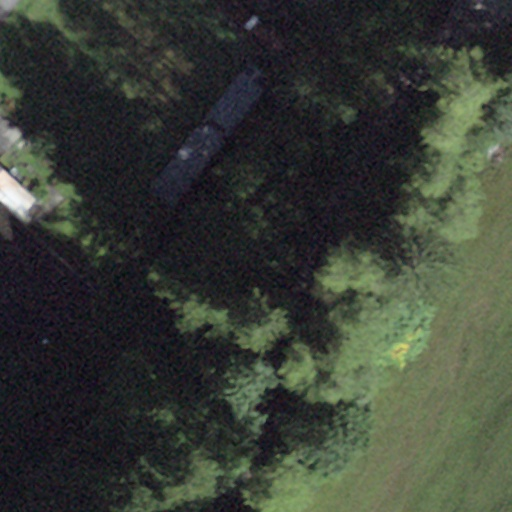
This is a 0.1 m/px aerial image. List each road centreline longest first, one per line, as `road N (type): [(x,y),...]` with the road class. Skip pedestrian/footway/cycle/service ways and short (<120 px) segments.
road 1 (track): [(363,148),(202,511)]
road 2 (residential): [(458,0),(363,148)]
